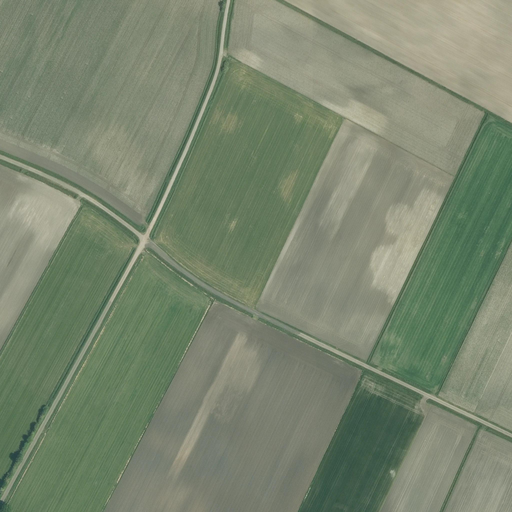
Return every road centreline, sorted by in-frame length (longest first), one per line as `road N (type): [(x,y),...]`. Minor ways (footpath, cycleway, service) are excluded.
road 1 (unclassified): [(511,437),(231,302),(144,240)]
road 2 (unclassified): [(144,240),(0,501)]
road 3 (unclassified): [(228,0),(217,71),(144,240)]
road 4 (unclassified): [(144,240),(76,191),(0,157)]
